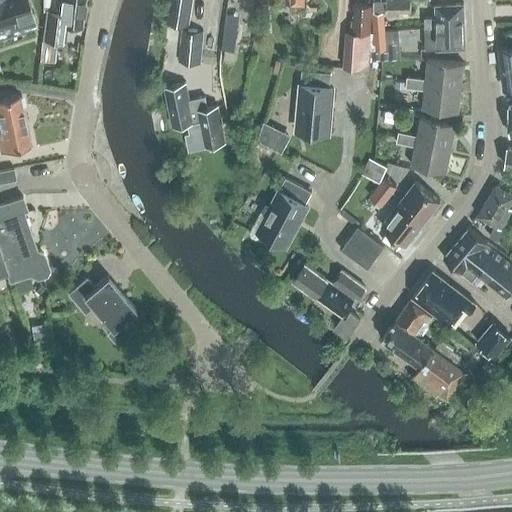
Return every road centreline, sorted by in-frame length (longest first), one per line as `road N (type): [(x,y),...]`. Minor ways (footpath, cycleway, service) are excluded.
road 1 (residential): [(99,0),(76,175),(203,347),(194,389)]
road 2 (primary): [(382,483),(181,477),(0,457)]
road 3 (residential): [(369,319),(478,178),(477,0)]
road 4 (primary): [(382,483),(511,474)]
